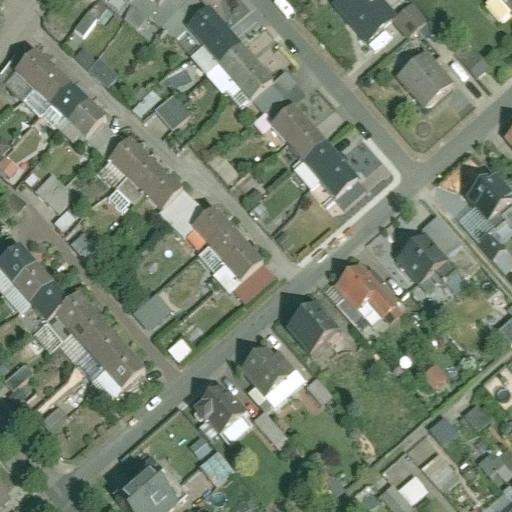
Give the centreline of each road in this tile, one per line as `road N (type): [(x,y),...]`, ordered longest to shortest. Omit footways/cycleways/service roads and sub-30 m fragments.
road 1 (residential): [(10,37),(161,144),(304,285)]
road 2 (residential): [(177,394),(34,224),(0,195)]
road 3 (residential): [(264,0),(426,179)]
road 4 (residential): [(177,394),(304,285)]
road 5 (residential): [(304,285),(426,179)]
road 6 (residential): [(64,494),(177,394)]
